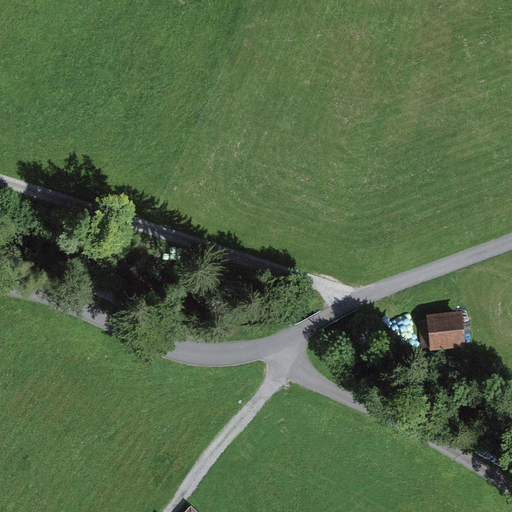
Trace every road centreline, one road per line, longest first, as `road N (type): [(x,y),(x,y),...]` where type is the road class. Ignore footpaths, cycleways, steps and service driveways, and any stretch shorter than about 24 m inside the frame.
road 1 (unclassified): [(511,241),(354,301),(276,343),(227,352),(164,345),(0,284)]
road 2 (track): [(174,508),(202,461),(269,386),(276,343),(309,378),(511,488)]
road 3 (track): [(354,301),(270,260),(0,184)]
